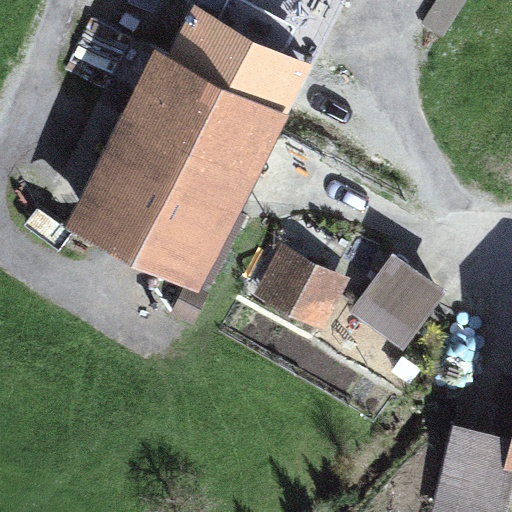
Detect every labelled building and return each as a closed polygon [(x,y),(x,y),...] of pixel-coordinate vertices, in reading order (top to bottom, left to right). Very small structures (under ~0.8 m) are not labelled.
[(72,225),(207,293),(324,62),(238,19),(247,0),(212,0),(188,49),(166,38),(72,225)] [(465,0),(484,9),(488,0),(465,0)] [(349,285),(284,255),(262,303),(328,332),(349,285)] [(446,291),(394,256),(356,311),(408,347),(446,291)] [(511,426),(456,416),(436,511),(508,511),(511,496),(511,426)]
